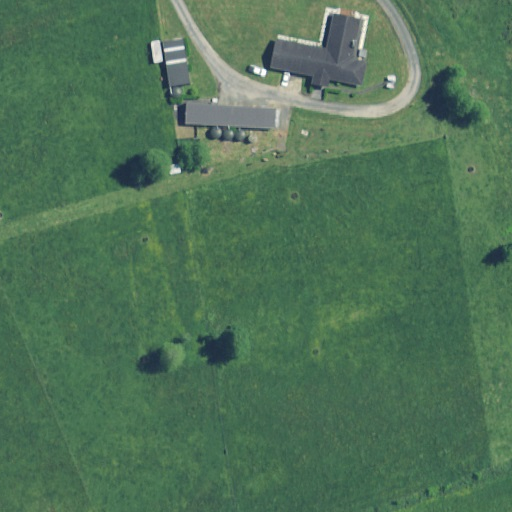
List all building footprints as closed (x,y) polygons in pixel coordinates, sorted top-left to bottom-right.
[(358,19),(332,14),(325,49),(276,40),(270,68),(313,76),(311,84),(328,87),(329,80),(360,86),(365,63),(351,60),(358,19)] [(170,85),(190,82),(183,39),(163,43),(170,85)] [(275,109),(186,104),(185,124),(274,129),(275,109)] [(244,131),(211,129),(210,140),(244,142),(244,131)] [(341,456),(327,459),(329,467),(343,464),(341,456)]
